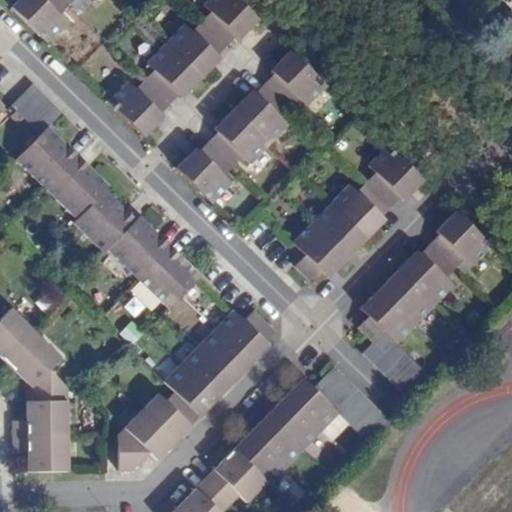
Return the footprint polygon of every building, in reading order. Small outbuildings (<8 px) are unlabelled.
[(68,6),(61,0),(18,0),(11,8),(46,43),(66,23),(58,16),(68,6)] [(259,20),(237,0),(208,0),(204,5),(212,13),(202,23),(226,47),(236,37),(239,40),(259,20)] [(511,11),(508,16),(511,19),(511,0),(502,0),(511,9),(511,11)] [(226,47),(202,23),(192,33),(184,25),(165,44),(201,79),(220,60),(216,56),(226,47)] [(201,79),(165,44),(147,63),(155,71),(145,81),(169,105),(179,95),(182,98),(201,79)] [(327,87),(291,52),(272,72),(275,74),(265,85),(289,108),(298,97),(308,106),(327,87)] [(169,105),(145,81),(135,91),(127,83),(108,103),(144,138),(153,127),(163,118),(159,115),(169,105)] [(11,107),(21,116),(42,94),(33,85),(11,107)] [(289,108),(265,85),(255,95),(252,92),(247,96),(234,111),(269,146),(288,127),(279,118),(289,108)] [(42,94),(21,116),(31,126),(52,104),(42,94)] [(52,104),(31,126),(40,135),(48,128),(62,113),(52,104)] [(269,146),(234,111),(224,120),(215,130),(218,133),(208,143),(232,166),(242,156),(251,165),(269,146)] [(48,128),(40,135),(16,160),(46,190),(78,158),(57,137),(48,128)] [(232,166),(208,143),(198,153),(195,150),(186,158),(176,170),(211,205),(231,185),(222,176),(232,166)] [(404,201),(423,181),(387,146),(368,166),(376,173),(366,183),(390,207),(400,197),(404,201)] [(78,158),(46,190),(77,220),(105,191),(108,187),(78,158)] [(390,207),(366,183),(356,193),(349,185),(330,205),(366,240),(384,221),(380,216),(390,207)] [(136,221),(105,191),(77,220),(73,224),(88,242),(103,254),(107,250),(136,221)] [(366,240),(330,205),(311,224),(347,259),(366,240)] [(463,275),(490,247),(454,212),(435,232),(439,235),(429,245),(454,269),(455,267),(463,275)] [(136,221),(107,250),(111,254),(126,268),(138,280),(170,247),(139,217),(136,221)] [(347,259),(311,224),(292,244),(305,257),(295,267),(309,282),(320,271),(328,279),(347,259)] [(444,279),(454,269),(429,245),(419,255),(416,251),(397,271),(433,305),(452,286),(444,279)] [(183,260),(170,247),(138,280),(168,309),(200,277),(183,260)] [(126,268),(111,254),(102,262),(117,277),(126,268)] [(415,325),(433,305),(397,271),(379,290),(415,325)] [(415,325),(379,290),(360,309),(368,317),(383,332),(394,342),(396,344),(415,325)] [(0,357),(7,364),(37,335),(10,309),(0,319),(0,357)] [(215,329),(251,364),(263,353),(268,347),(265,344),(275,334),(253,313),(243,323),(232,312),(215,329)] [(383,332),(368,317),(358,328),(373,343),(383,332)] [(215,329),(198,347),(233,382),(244,371),(251,364),(215,329)] [(372,364),(394,342),(383,332),(373,343),(362,354),(372,364)] [(60,358),(37,335),(7,364),(31,388),(31,402),(66,402),(66,389),(48,371),(60,358)] [(372,364),(383,373),(403,352),(396,344),(394,342),(372,364)] [(198,347),(180,365),(216,400),(227,388),(233,382),(198,347)] [(392,383),(413,361),(403,352),(383,373),(392,383)] [(402,393),(424,371),(413,361),(392,383),(402,393)] [(180,365),(163,382),(174,392),(199,417),(216,400),(180,365)] [(333,368),(311,390),(321,399),(342,378),(333,368)] [(429,385),(433,381),(424,371),(402,393),(412,403),(429,385)] [(331,409),(352,387),(342,378),(321,399),(331,409)] [(294,388),(284,398),(320,433),(337,415),(331,409),(321,399),(311,390),(302,380),(294,388)] [(331,409),(337,415),(341,418),(362,396),(352,387),(331,409)] [(199,417),(174,392),(164,402),(157,395),(140,412),(173,444),(199,417)] [(341,418),(350,427),(371,406),(362,396),(341,418)] [(267,415),(303,450),(320,433),(284,398),(277,405),(267,415)] [(67,437),(66,402),(31,402),(26,402),(26,422),(13,421),(13,438),(67,437)] [(350,427),(360,437),(381,415),(371,406),(350,427)] [(173,444),(140,412),(117,436),(117,472),(131,472),(148,454),(156,462),(173,444)] [(250,433),(286,468),(303,450),(267,415),(261,421),(250,433)] [(370,446),(390,425),(381,415),(360,437),(370,446)] [(267,483),(269,485),(286,468),(250,433),(243,440),(233,450),(267,483)] [(67,473),(67,437),(13,438),(13,454),(27,454),(27,473),(67,473)] [(246,504),(267,483),(233,450),(222,461),(204,481),(229,505),(238,496),(246,504)] [(222,511),(229,505),(204,481),(195,489),(180,505),(186,511),(222,511)]
